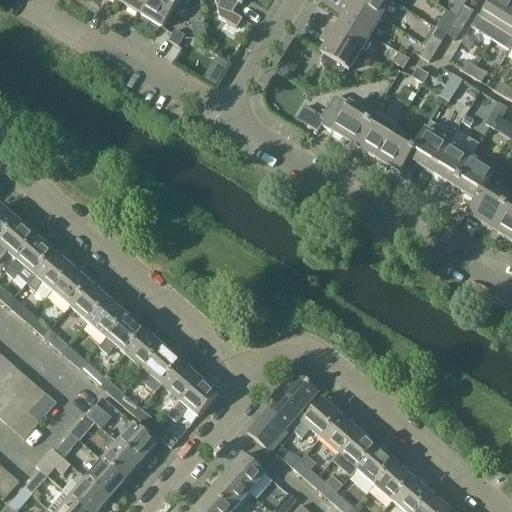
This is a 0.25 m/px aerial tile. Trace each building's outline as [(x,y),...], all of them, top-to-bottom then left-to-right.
[(118,0),(116,4),(139,18),(149,0),(118,0)] [(180,2),(176,0),(149,0),(139,18),(162,32),(180,2)] [(215,0),(219,19),(237,30),(242,21),(232,15),(238,5),(241,7),(245,0),(215,0)] [(341,20),(370,38),(381,20),(348,0),(344,0),(340,7),(346,11),(341,20)] [(348,0),(381,20),(391,3),(385,0),(348,0)] [(511,0),(492,0),(479,21),(498,32),(511,8),(511,0)] [(463,7),(456,19),(465,25),(472,13),(463,7)] [(511,8),(498,32),(511,41),(511,8)] [(456,19),(450,29),(459,35),(465,25),(456,19)] [(370,38),(341,20),(335,28),(329,25),(324,33),(359,55),(370,38)] [(432,36),(442,42),(446,35),(436,29),(432,36)] [(177,48),(184,37),(175,31),(168,42),(177,48)] [(343,70),(348,73),(359,55),(324,33),(319,42),(325,46),(318,56),(320,57),(318,60),(320,69),(333,76),(340,74),(343,70)] [(432,36),(426,47),(435,53),(442,42),(432,36)] [(426,47),(419,58),(429,64),(435,53),(426,47)] [(392,64),(402,70),(403,70),(409,60),(398,53),(392,64)] [(217,83),(228,61),(215,56),(205,78),(217,83)] [(458,72),(469,78),(475,69),(464,62),(458,72)] [(422,86),(428,76),(417,69),(411,79),(422,86)] [(469,78),(480,85),(486,75),(475,69),(469,78)] [(452,76),(445,87),(455,93),(462,82),(452,76)] [(493,93),(505,100),(511,90),(499,83),(493,93)] [(448,104),(455,93),(445,87),(439,98),(448,104)] [(507,110),(498,104),(491,115),(501,121),(507,110)] [(319,109),(314,118),(307,129),(317,135),(321,128),(353,148),(371,119),(348,105),(342,114),(329,106),(325,112),(319,109)] [(494,132),(501,121),(491,115),(484,126),(494,132)] [(353,148),(375,162),(393,133),(371,119),(353,148)] [(429,123),(415,146),(416,147),(407,161),(409,162),(429,175),(447,146),(452,137),(429,123)] [(375,162),(379,164),(377,168),(386,173),(388,170),(399,177),(409,162),(407,161),(416,147),(415,146),(393,133),(375,162)] [(429,175),(453,189),(470,160),(447,146),(429,175)] [(453,189),(474,202),(475,203),(484,188),(485,189),(494,175),(470,160),(453,189)] [(465,217),(489,231),(507,202),(485,189),(484,188),(475,203),(474,202),(465,217)] [(511,194),(507,202),(489,231),(511,245),(511,242),(511,194)] [(0,243),(17,223),(0,207),(0,243)] [(0,260),(6,254),(15,262),(36,239),(17,223),(0,243),(0,260)] [(17,277),(27,286),(34,278),(33,278),(54,254),(36,239),(15,262),(15,263),(5,274),(13,282),(17,277)] [(34,293),(41,285),(51,294),(72,270),(54,254),(33,278),(34,278),(27,286),(34,293)] [(51,294),(69,309),(90,286),(72,270),(51,294)] [(87,325),(108,302),(90,286),(69,309),(87,325)] [(0,301),(7,308),(14,300),(0,288),(0,301)] [(25,324),(32,316),(14,300),(7,308),(25,324)] [(108,302),(87,325),(106,341),(126,317),(108,302)] [(32,316),(25,324),(43,340),(50,332),(32,316)] [(106,356),(113,348),(124,357),(144,333),(126,317),(106,341),(99,350),(106,356)] [(43,340),(61,355),(68,347),(50,332),(43,340)] [(124,357),(142,372),(162,349),(144,333),(124,357)] [(61,355),(79,371),(86,363),(68,347),(61,355)] [(142,372),(160,388),(181,364),(162,349),(142,372)] [(0,379),(11,367),(2,359),(0,361),(0,379)] [(79,371),(98,387),(104,379),(86,363),(79,371)] [(160,388),(178,404),(199,380),(181,364),(160,388)] [(0,390),(3,393),(20,374),(11,367),(0,379),(0,390)] [(20,374),(3,393),(12,401),(29,382),(20,374)] [(280,395),(300,413),(317,393),(297,375),(280,395)] [(98,387),(116,403),(122,395),(104,379),(98,387)] [(176,425),(187,412),(196,420),(217,396),(199,380),(178,404),(167,417),(176,425)] [(21,409),(38,390),(29,382),(12,401),(21,409)] [(38,390),(21,409),(29,416),(46,397),(38,390)] [(0,396),(0,415),(12,401),(3,393),(0,396)] [(141,410),(122,395),(116,403),(134,418),(141,410)] [(263,415),(283,433),(300,413),(280,395),(263,415)] [(55,406),(46,397),(29,416),(39,425),(55,406)] [(0,422),(5,427),(21,409),(12,401),(0,415),(0,422)] [(301,441),(309,432),(319,440),(339,417),(321,401),(301,424),(302,425),(293,434),(301,441)] [(96,407),(86,418),(94,425),(104,414),(96,407)] [(14,434),(29,416),(21,409),(5,427),(14,434)] [(134,418),(152,434),(159,426),(141,410),(134,418)] [(254,425),(277,445),(286,435),(283,433),(263,415),(254,425)] [(29,416),(14,434),(23,442),(39,425),(29,416)] [(319,440),(337,456),(357,433),(339,417),(319,440)] [(86,418),(70,436),(78,443),(94,425),(86,418)] [(246,435),(269,455),(277,445),(254,425),(246,435)] [(152,434),(171,450),(171,451),(178,443),(159,426),(152,434)] [(139,465),(155,447),(132,427),(117,445),(116,445),(139,465)] [(333,464),(349,478),(351,479),(356,473),(355,471),(374,448),(357,433),(337,456),(338,457),(333,464)] [(70,436),(54,455),(62,462),(63,461),(78,443),(70,436)] [(103,448),(109,453),(101,463),(124,483),(139,465),(116,445),(117,445),(111,440),(103,448)] [(355,471),(356,473),(373,487),(393,464),(374,448),(355,471)] [(281,462),(292,472),(299,463),(288,454),(281,462)] [(62,478),(70,468),(71,468),(63,461),(62,462),(54,455),(39,472),(47,479),(54,471),(62,478)] [(241,457),(224,476),(247,496),(264,477),(241,457)] [(101,463),(86,481),(85,481),(108,501),(124,483),(101,463)] [(317,479),(299,463),(292,472),(310,487),(317,479)] [(373,487),(391,503),(411,480),(393,464),(373,487)] [(0,486),(9,476),(0,468),(0,486)] [(39,472),(23,491),(31,498),(47,479),(39,472)] [(79,488),(70,499),(69,500),(83,511),(99,511),(108,501),(85,481),(86,481),(80,475),(73,483),(79,488)] [(9,476),(0,486),(0,501),(2,504),(18,484),(9,476)] [(224,476),(208,494),(229,511),(233,511),(247,496),(224,476)] [(310,487),(328,502),(335,494),(317,479),(310,487)] [(391,503),(401,511),(415,511),(430,496),(411,480),(391,503)] [(23,491),(7,508),(11,511),(18,511),(31,498),(23,491)] [(50,511),(83,511),(69,500),(70,499),(64,494),(49,511),(50,511)] [(229,511),(208,494),(192,511),(229,511)] [(328,502),(338,511),(351,511),(353,510),(335,494),(328,502)] [(288,511),(296,503),(288,496),(273,511),(288,511)] [(446,511),(447,511),(430,496),(415,511),(446,511)]
